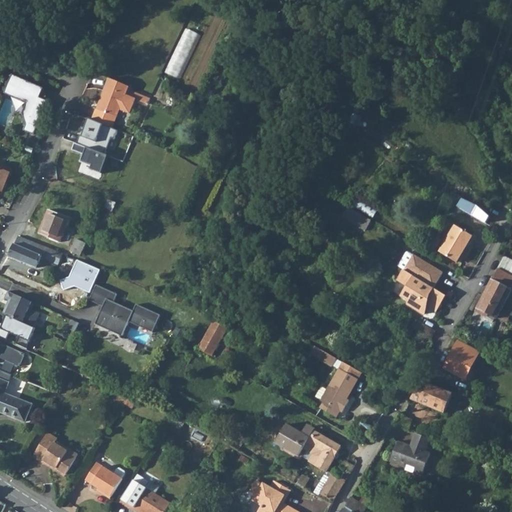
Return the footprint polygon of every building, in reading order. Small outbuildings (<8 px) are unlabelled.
[(195,8),(193,14),(199,16),(201,11),(195,8)] [(166,72),(182,79),(202,34),(186,27),(166,72)] [(28,121),(37,125),(49,99),(40,95),(43,88),(12,74),(4,93),(17,92),(33,99),(27,112),(24,114),(27,120),(28,121)] [(127,88),(107,79),(102,93),(104,94),(98,109),(95,108),(90,120),(93,122),(109,128),(117,110),(127,114),(134,100),(124,96),(127,88)] [(40,95),(49,99),(43,88),(40,95)] [(134,100),(147,106),(151,98),(127,88),(124,96),(134,100)] [(17,92),(4,93),(25,102),(20,112),(24,114),(27,112),(33,99),(17,92)] [(75,116),(85,119),(86,112),(78,110),(75,116)] [(74,115),(66,141),(67,141),(60,163),(72,167),(77,151),(83,153),(87,142),(85,141),(87,134),(85,134),(86,132),(85,131),(88,120),(85,119),(75,116),(74,115)] [(37,125),(28,121),(25,128),(34,132),(37,125)] [(93,122),(88,134),(107,141),(112,129),(109,128),(93,122)] [(0,190),(3,191),(10,173),(6,171),(5,171),(1,178),(0,179),(0,190)] [(87,202),(104,208),(107,200),(90,193),(87,202)] [(465,197),(460,206),(485,220),(490,212),(465,197)] [(349,206),(371,220),(377,211),(355,198),(349,206)] [(341,216),(384,242),(391,232),(371,220),(349,206),(347,205),(341,216)] [(48,210),(39,233),(60,242),(69,219),(48,210)] [(456,229),(473,240),(475,238),(457,227),(456,229)] [(441,253),(459,263),(473,240),(456,229),(441,253)] [(84,263),(18,236),(10,257),(36,268),(38,267),(42,257),(80,273),(81,271),(84,263)] [(70,252),(80,256),(87,241),(83,239),(82,242),(75,239),(72,246),(69,244),(67,250),(70,251),(70,252)] [(408,272),(438,290),(447,275),(418,257),(408,272)] [(511,261),(504,257),(475,311),(486,316),(488,314),(496,319),(511,289),(511,261)] [(84,263),(81,271),(89,275),(92,267),(84,263)] [(408,272),(404,270),(399,280),(408,287),(406,291),(440,309),(442,305),(441,304),(447,296),(438,290),(408,272)] [(117,295),(97,285),(89,301),(103,307),(95,325),(122,337),(129,323),(153,333),(161,316),(136,305),(133,312),(114,303),(117,295)] [(440,309),(406,291),(403,296),(411,301),(411,305),(428,315),(428,307),(431,307),(432,309),(438,313),(440,309)] [(35,303),(9,292),(5,299),(12,302),(10,306),(7,305),(3,314),(9,317),(34,327),(40,314),(31,310),(35,303)] [(34,327),(9,317),(5,325),(0,322),(0,337),(7,340),(10,333),(19,337),(16,345),(27,349),(36,329),(34,327)] [(79,323),(72,320),(68,329),(75,332),(79,323)] [(436,331),(416,320),(412,327),(432,339),(436,331)] [(225,330),(212,322),(196,349),(209,357),(225,330)] [(466,379),(479,352),(459,341),(445,368),(466,379)] [(0,358),(20,367),(25,354),(0,342),(0,358)] [(338,366),(342,358),(329,351),(325,359),(338,366)] [(343,413),(346,415),(353,403),(351,402),(368,372),(349,362),(331,393),(325,390),(320,399),(325,403),(321,410),(339,420),(343,413)] [(0,378),(9,383),(12,376),(0,370),(0,378)] [(9,383),(0,378),(0,411),(1,408),(29,419),(35,406),(7,395),(11,383),(9,383)] [(411,399),(444,413),(452,393),(424,380),(411,399)] [(114,399),(123,404),(124,402),(128,397),(129,396),(119,391),(114,399)] [(124,402),(135,409),(138,404),(128,397),(124,402)] [(409,430),(412,420),(400,415),(393,425),(409,430)] [(171,423),(180,430),(184,424),(174,418),(171,423)] [(341,447),(313,431),(309,438),(302,433),(287,424),(276,443),(299,457),(308,441),(324,451),(316,466),(317,467),(327,450),(336,456),(341,447)] [(313,431),(305,426),(302,433),(309,438),(313,431)] [(42,462),(44,459),(65,473),(78,455),(69,449),(67,451),(55,443),(57,440),(58,439),(48,432),(32,455),(42,462)] [(431,439),(416,433),(411,446),(399,441),(391,461),(406,467),(407,470),(411,472),(414,471),(423,474),(428,461),(421,457),(428,440),(430,440),(431,439)] [(441,443),(452,447),(455,440),(444,436),(441,443)] [(67,451),(69,449),(57,440),(55,443),(67,451)] [(421,457),(428,461),(432,453),(426,451),(430,440),(428,440),(421,457)] [(340,473),(330,466),(336,456),(327,450),(317,467),(325,472),(314,492),(320,496),(321,493),(334,501),(335,499),(354,467),(344,461),(340,467),(343,469),(340,473)] [(300,472),(276,458),(271,468),(295,481),(297,477),(300,472)] [(42,462),(63,476),(65,473),(44,459),(42,462)] [(92,461),(82,479),(99,489),(97,491),(107,496),(118,477),(92,461)] [(295,481),(305,487),(310,478),(302,474),(300,478),(297,477),(295,481)] [(299,511),(284,502),(292,489),(276,480),(272,486),(259,478),(251,490),(258,494),(255,499),(264,504),(259,511),(299,511)] [(133,507),(140,511),(164,511),(170,505),(139,484),(124,506),(131,510),(133,507)] [(364,511),(368,507),(350,497),(345,505),(339,511),(364,511)]
